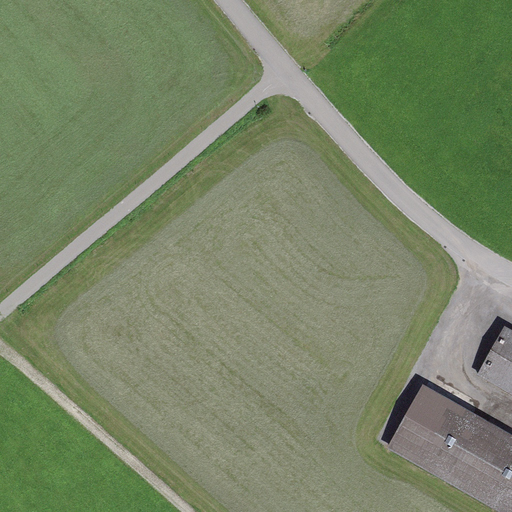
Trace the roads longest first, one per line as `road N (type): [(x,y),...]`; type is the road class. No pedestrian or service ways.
road 1 (residential): [(228,0),(415,215),(511,278)]
road 2 (track): [(287,73),(0,320)]
road 3 (track): [(183,511),(0,348)]
road 4 (unknown): [(497,272),(471,369),(485,399),(511,417)]
